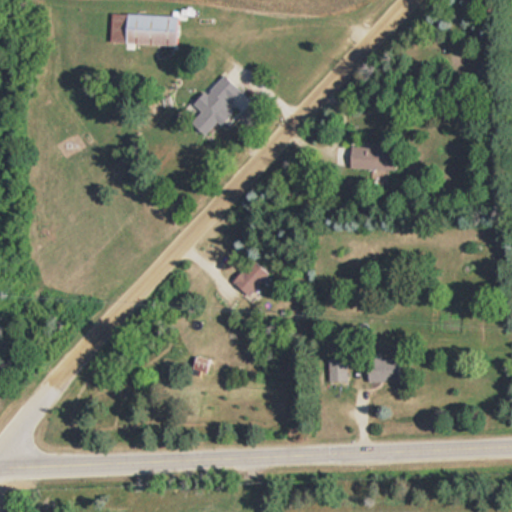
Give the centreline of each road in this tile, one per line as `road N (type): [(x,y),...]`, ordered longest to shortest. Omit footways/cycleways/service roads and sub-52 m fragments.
road 1 (residential): [(54,376),(403,0)]
road 2 (tertiary): [(0,465),(511,439)]
